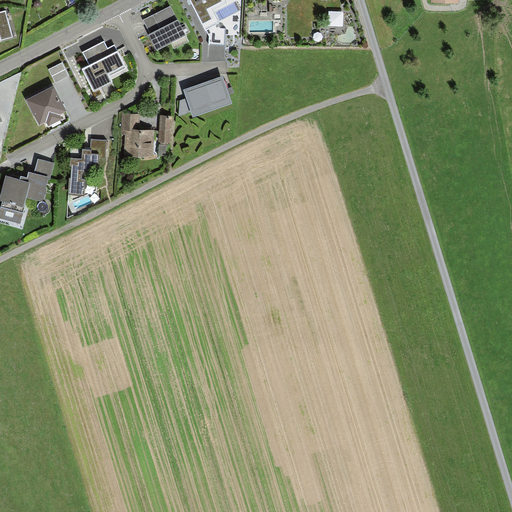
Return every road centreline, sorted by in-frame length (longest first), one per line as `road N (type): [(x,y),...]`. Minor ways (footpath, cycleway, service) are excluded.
road 1 (track): [(385,80),(511,489)]
road 2 (track): [(0,258),(286,117),(385,80)]
road 3 (residential): [(9,161),(117,105),(148,70)]
road 4 (tertiary): [(115,9),(0,68)]
